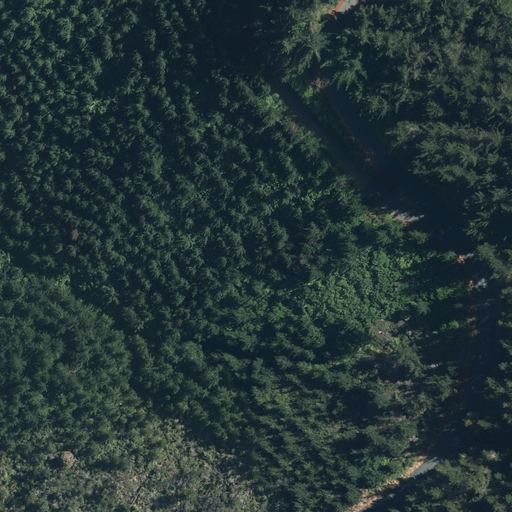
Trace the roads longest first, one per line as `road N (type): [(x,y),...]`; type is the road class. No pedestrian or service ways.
road 1 (track): [(370,511),(455,449),(479,376),(483,320),(459,264),(412,193),(329,114),(334,43),(354,0)]
road 2 (track): [(329,114),(294,78),(263,0)]
